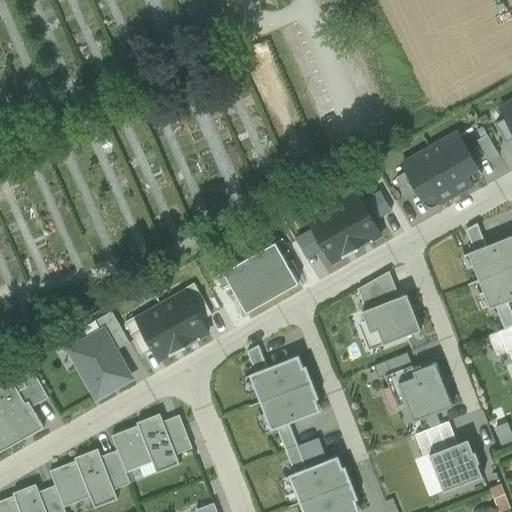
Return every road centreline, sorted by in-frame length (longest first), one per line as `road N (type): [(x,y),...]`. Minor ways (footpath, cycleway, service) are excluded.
road 1 (residential): [(188,370),(511,183)]
road 2 (residential): [(0,475),(188,370)]
road 3 (residential): [(188,370),(242,511)]
